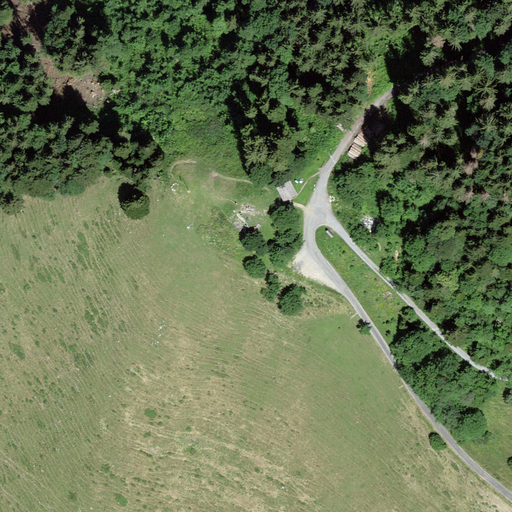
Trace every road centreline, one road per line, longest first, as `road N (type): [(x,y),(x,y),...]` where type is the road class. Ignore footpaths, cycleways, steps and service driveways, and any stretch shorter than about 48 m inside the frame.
road 1 (track): [(315,222),(314,253),(417,398),(511,499)]
road 2 (track): [(315,222),(329,168),(368,107),(431,68),(511,35)]
road 3 (track): [(511,378),(467,358),(338,226),(315,222)]
